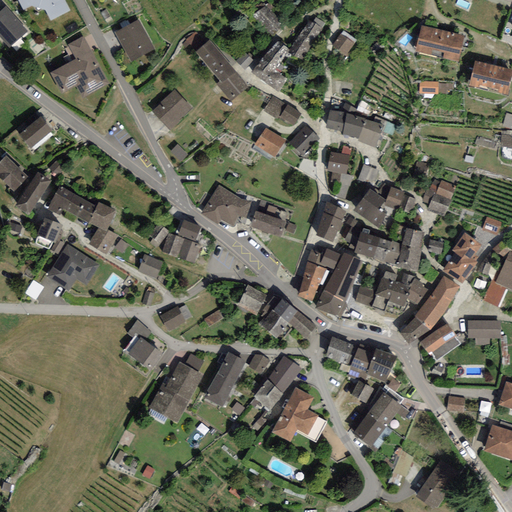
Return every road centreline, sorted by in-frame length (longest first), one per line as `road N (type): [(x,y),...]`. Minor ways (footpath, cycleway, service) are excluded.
road 1 (unclassified): [(246,253),(200,289),(146,312),(0,307)]
road 2 (residential): [(291,296),(321,205),(320,133),(301,108),(252,81)]
road 3 (residential): [(78,0),(169,170),(175,198)]
road 4 (residential): [(175,198),(0,65)]
road 5 (residential): [(355,505),(371,482),(322,387),(316,352),(326,326)]
road 6 (residential): [(509,511),(404,352)]
